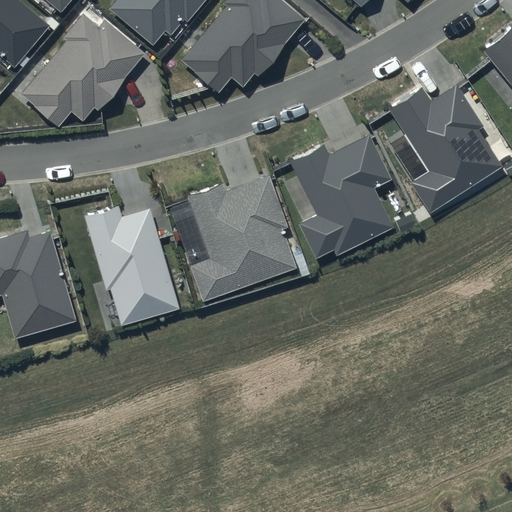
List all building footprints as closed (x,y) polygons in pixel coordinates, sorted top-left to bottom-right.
[(47,21),(21,0),(0,0),(0,52),(11,62),(47,21)] [(66,0),(49,0),(59,8),(66,0)] [(116,0),(109,9),(152,45),(165,30),(171,34),(184,18),(188,22),(206,0),(116,0)] [(305,20),(279,0),(225,0),(223,3),(226,6),(179,61),(218,94),(232,77),(242,86),(254,72),(258,76),(305,20)] [(99,26),(83,12),(62,37),(67,41),(21,95),(59,127),(72,112),(83,121),(94,108),(98,110),(147,52),(106,18),(99,26)] [(511,27),(483,51),(511,86),(511,27)] [(421,88),(388,109),(429,172),(411,183),(430,213),(503,166),(479,129),(483,127),(457,86),(431,103),(421,88)] [(322,143),(289,160),(318,215),(299,225),(316,258),(333,249),(337,256),(394,227),(374,188),(391,179),(369,135),(328,156),(322,143)] [(209,258),(189,265),(203,302),(296,267),(282,229),(288,227),(270,176),(225,193),(222,182),(186,196),(209,258)] [(119,205),(84,215),(106,290),(110,289),(121,326),(180,309),(151,208),(122,216),(119,205)] [(27,231),(0,238),(0,297),(1,297),(14,340),(77,320),(50,233),(30,239),(27,231)]
